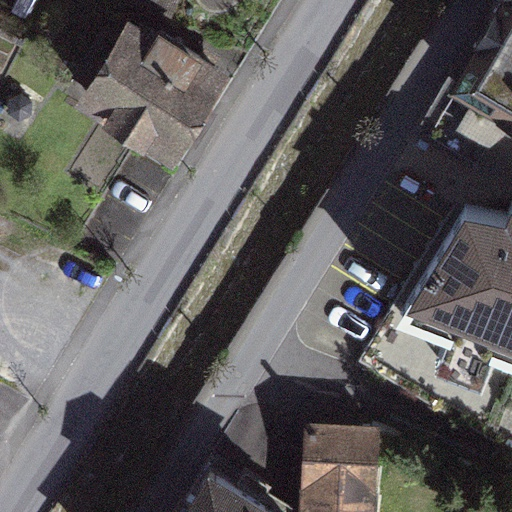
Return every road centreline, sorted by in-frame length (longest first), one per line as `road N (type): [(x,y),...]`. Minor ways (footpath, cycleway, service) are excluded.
road 1 (residential): [(3,511),(321,0)]
road 2 (residential): [(159,511),(471,0)]
